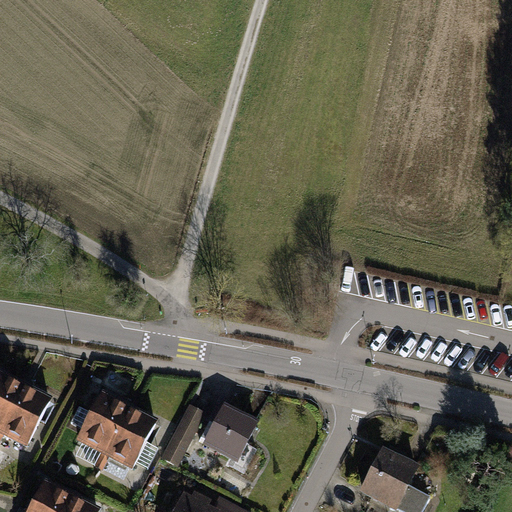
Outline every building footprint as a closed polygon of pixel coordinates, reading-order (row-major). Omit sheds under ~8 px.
[(54,400),(0,374),(0,437),(29,451),(54,400)] [(106,396),(81,445),(135,473),(161,425),(106,396)] [(264,425),(228,406),(227,408),(220,405),(201,439),(208,442),(204,450),(240,469),(264,425)] [(206,416),(190,407),(161,461),(177,470),(206,416)] [(386,456),(365,494),(398,511),(425,511),(432,500),(409,488),(418,473),(386,456)] [(34,511),(96,511),(49,486),(34,511)] [(186,494),(177,511),(250,511),(221,496),(217,503),(197,493),(194,498),(186,494)]
